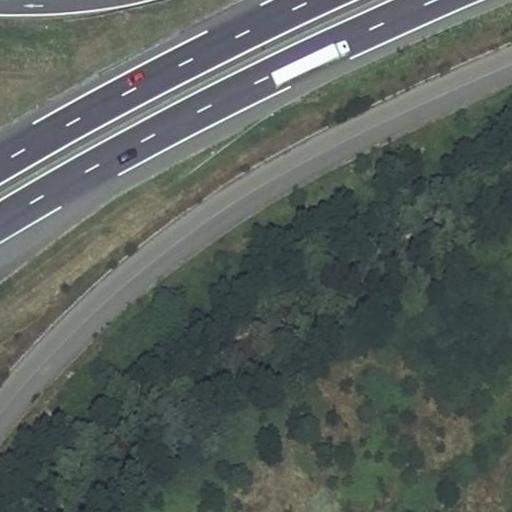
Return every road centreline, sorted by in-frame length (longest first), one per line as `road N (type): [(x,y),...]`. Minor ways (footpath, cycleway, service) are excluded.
road 1 (unclassified): [(511,63),(275,166),(194,220),(84,313),(0,402)]
road 2 (trunk): [(0,222),(225,95),(436,0)]
road 3 (trunk): [(313,0),(0,164)]
